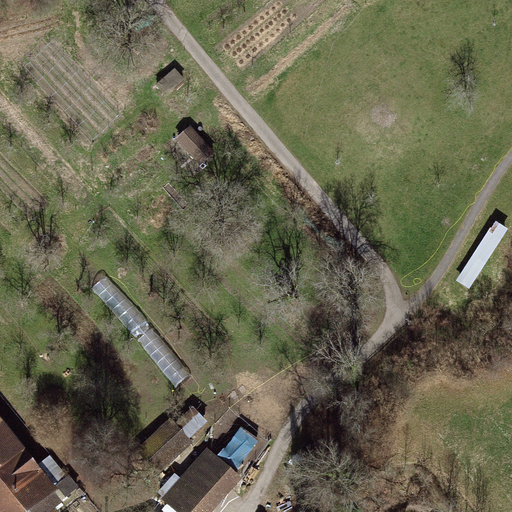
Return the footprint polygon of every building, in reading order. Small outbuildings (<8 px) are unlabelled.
[(170,104),(188,87),(177,75),(159,93),(170,104)] [(192,130),(178,145),(208,174),(222,159),(192,130)] [(132,285),(124,296),(139,307),(148,296),(132,285)] [(210,346),(199,333),(193,339),(204,352),(210,346)] [(140,401),(149,393),(137,379),(127,387),(140,401)] [(141,462),(163,486),(196,456),(192,451),(213,432),(197,415),(176,434),(175,432),(141,462)] [(0,424),(0,511),(50,511),(79,489),(71,480),(55,493),(0,424)] [(166,501),(178,511),(208,511),(238,479),(209,453),(166,501)]
